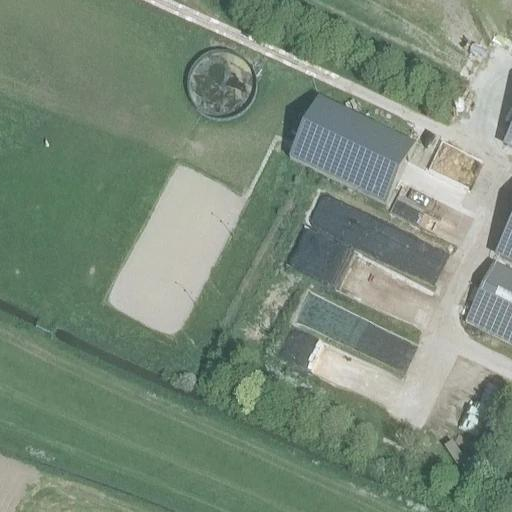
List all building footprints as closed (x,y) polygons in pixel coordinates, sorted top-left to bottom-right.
[(204,117),(212,121),(221,122),(230,121),(238,117),(245,112),(251,105),(254,97),(255,88),(254,79),(251,70),(245,63),(238,58),(230,54),(221,53),(212,54),(204,58),(197,63),(191,70),(188,79),(186,88),(188,97),(191,105),(196,112),(204,117)] [(386,207),(407,164),(415,147),(318,100),(289,160),(386,207)] [(511,131),(505,145),(511,148),(511,225),(497,256),(511,263),(511,131)] [(398,199),(392,211),(423,227),(429,216),(398,199)] [(325,231),(344,239),(356,212),(337,204),(325,231)] [(465,323),(492,337),(511,346),(511,275),(494,266),(465,323)] [(502,506),(507,496),(498,491),(493,502),(502,506)]
